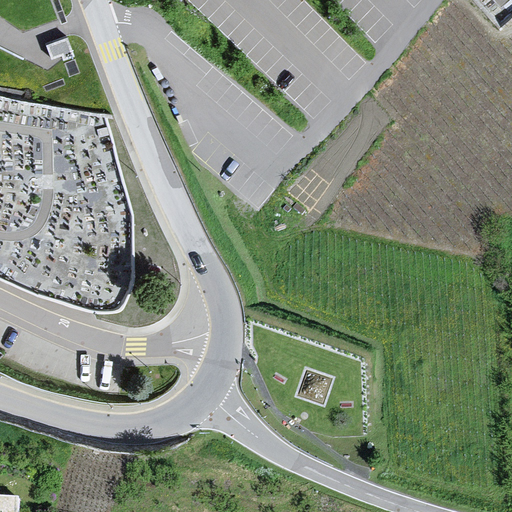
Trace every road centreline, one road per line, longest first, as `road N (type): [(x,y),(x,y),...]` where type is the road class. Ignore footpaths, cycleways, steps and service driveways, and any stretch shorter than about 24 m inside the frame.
road 1 (residential): [(225,334),(213,284),(149,148),(95,0)]
road 2 (unclassified): [(425,511),(284,455),(206,394)]
road 3 (residential): [(0,397),(129,428),(167,422),(206,394)]
road 4 (residential): [(0,297),(123,346)]
